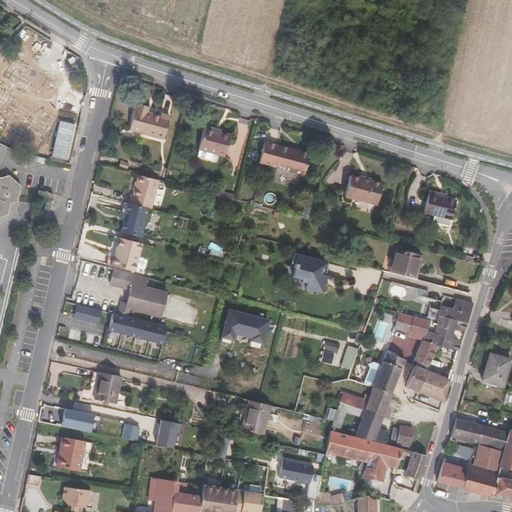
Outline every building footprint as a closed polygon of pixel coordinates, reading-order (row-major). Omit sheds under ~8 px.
[(45,88),(51,55),(29,51),(22,85),(28,86),(24,107),(47,111),(51,89),(45,88)] [(148,112),(149,108),(136,105),(130,129),(164,138),(170,116),(160,113),(160,115),(148,112)] [(39,120),(33,148),(54,152),(60,124),(39,120)] [(215,132),(216,129),(204,126),(196,156),(216,161),(218,154),(225,156),(230,136),(220,133),(215,132)] [(304,174),(309,153),(265,142),(259,162),(304,174)] [(124,162),(124,160),(121,159),(119,166),(127,168),(128,163),(124,162)] [(0,216),(14,212),(17,181),(9,174),(4,175),(0,171),(0,216)] [(150,209),(158,179),(137,173),(132,195),(130,194),(128,203),(148,208),(150,209)] [(351,175),(345,197),(364,201),(377,204),(382,184),(351,175)] [(218,189),(217,194),(233,198),(234,194),(218,189)] [(430,194),(428,193),(424,213),(435,216),(433,223),(450,227),(451,219),(456,200),(445,197),(446,194),(431,190),(430,194)] [(128,203),(125,213),(128,215),(126,221),(123,220),(120,232),(134,235),(141,237),(148,208),(128,203)] [(120,232),(119,237),(132,241),(134,235),(120,232)] [(141,243),(132,241),(119,237),(111,265),(134,271),(141,243)] [(395,248),(391,260),(395,261),(392,272),(415,278),(421,255),(395,248)] [(326,262),(299,255),(296,263),(295,268),(296,268),(294,276),(309,280),(307,288),(324,292),(328,275),(323,274),(326,262)] [(148,277),(114,269),(110,284),(124,287),(124,289),(129,290),(126,302),(120,301),(117,315),(127,317),(130,309),(161,317),(167,293),(145,287),(148,277)] [(416,293),(427,296),(429,290),(416,286),(416,293)] [(439,309),(438,313),(467,321),(473,301),(456,296),(453,308),(440,304),(439,309)] [(108,329),(112,311),(76,303),(70,327),(97,334),(99,327),(108,329)] [(430,321),(435,322),(438,313),(439,309),(429,306),(426,320),(430,321)] [(267,320),(229,310),(221,342),(231,345),(234,332),(252,336),(249,346),(260,349),(267,320)] [(408,335),(423,339),(430,321),(426,320),(398,312),(394,328),(408,332),(408,335)] [(435,322),(430,321),(423,339),(415,361),(418,362),(428,366),(436,345),(453,350),(451,356),(455,357),(467,321),(438,313),(435,322)] [(117,315),(111,314),(108,330),(117,332),(118,329),(126,331),(125,334),(145,339),(146,335),(153,337),(152,341),(162,343),(166,327),(127,317),(117,315)] [(325,340),(321,361),(337,364),(341,343),(325,340)] [(343,360),(352,364),(358,348),(348,345),(343,360)] [(364,384),(372,387),(391,394),(404,360),(385,353),(381,364),(373,361),(367,364),(370,368),(364,384)] [(503,387),(511,360),(490,353),(481,380),(503,387)] [(406,387),(418,392),(426,371),(428,366),(418,362),(416,366),(414,365),(406,387)] [(418,392),(442,402),(448,379),(451,372),(444,370),(442,377),(426,371),(418,392)] [(121,376),(100,372),(94,399),(115,404),(121,376)] [(391,411),(389,410),(385,409),(387,405),(391,394),(372,387),(369,395),(365,393),(363,399),(354,395),(351,405),(382,417),(389,419),(391,411)] [(354,395),(343,391),(339,401),(351,405),(354,395)] [(262,435),(269,405),(248,400),(241,429),(262,435)] [(361,417),(355,435),(384,442),(387,432),(378,428),(382,417),(351,405),(339,401),(332,420),(331,428),(339,430),(345,412),(361,417)] [(92,414),(64,408),(60,425),(88,431),(92,414)] [(507,432),(456,418),(450,437),(478,444),(502,451),(507,432)] [(179,424),(161,420),(155,445),(171,448),(175,432),(178,432),(179,424)] [(121,438),(136,441),(139,426),(124,423),(121,438)] [(410,445),(413,427),(399,425),(399,429),(392,427),(390,441),(410,445)] [(511,430),(510,429),(509,429),(507,432),(502,451),(502,453),(498,466),(511,469),(511,430)] [(325,454),(342,458),(365,463),(362,476),(382,481),(386,466),(397,469),(403,449),(330,430),(325,454)] [(61,438),(58,455),(55,454),(53,465),(79,470),(84,442),(61,438)] [(456,442),(449,440),(446,448),(454,450),(455,445),(456,442)] [(472,465),(467,463),(466,469),(462,489),(489,497),(495,476),(498,466),(502,453),(477,446),(472,465)] [(426,455),(413,451),(407,471),(406,474),(419,478),(426,455)] [(317,491),(320,475),(310,474),(312,466),(282,460),(278,477),(294,480),(294,481),(304,483),(305,479),(309,480),(305,498),(315,500),(317,491)] [(466,469),(442,462),(436,481),(462,489),(466,469)] [(39,485),(41,475),(28,473),(26,482),(39,485)] [(511,480),(495,476),(489,497),(511,502),(511,476),(511,477),(511,480)] [(169,511),(173,481),(151,478),(148,500),(154,501),(152,511),(169,511)] [(184,483),(173,481),(169,511),(197,511),(200,497),(182,495),(184,483)] [(92,490),(64,486),(62,498),(67,505),(70,505),(69,511),(62,511),(54,511),(80,511),(82,507),(83,507),(90,502),(92,490)] [(232,511),(235,491),(201,486),(200,497),(197,511),(232,511)] [(260,511),(263,495),(258,495),(259,487),(249,486),(248,493),(242,492),(239,511),(260,511)] [(235,491),(232,511),(239,511),(242,492),(235,491)] [(342,503),(342,493),(335,494),(335,497),(329,498),(329,496),(329,495),(329,493),(317,491),(315,500),(314,504),(333,506),(342,503)] [(366,494),(357,498),(357,511),(374,511),(374,501),(366,494)] [(277,497),(274,511),(280,511),(282,498),(277,497)] [(292,511),(295,500),(282,498),(280,511),(292,511)]
